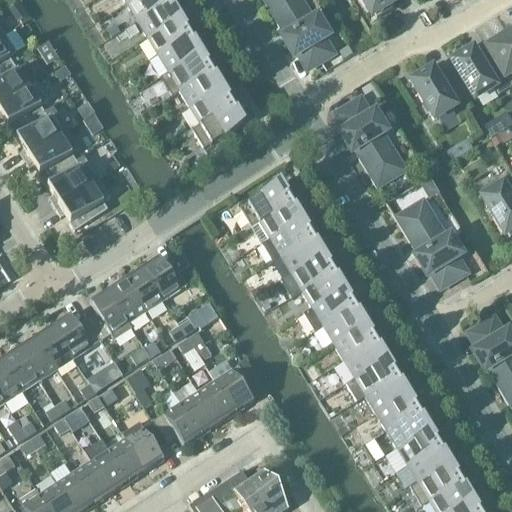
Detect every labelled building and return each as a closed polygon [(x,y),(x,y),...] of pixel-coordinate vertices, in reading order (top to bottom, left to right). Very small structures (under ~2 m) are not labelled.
[(136,24),(175,0),(136,0),(126,7),(136,24)] [(175,0),(136,24),(147,41),(178,23),(171,11),(185,2),(183,0),(175,0)] [(269,8),(267,9),(276,25),(279,24),(287,38),(282,40),(293,59),(298,56),(308,72),(332,57),(323,41),(328,38),(316,20),(311,23),(297,0),(281,0),(270,7),(267,2),(266,3),(269,8)] [(358,0),(371,20),(392,7),(388,0),(358,0)] [(147,41),(158,59),(202,32),(199,26),(185,34),(178,23),(147,41)] [(115,28),(107,33),(111,40),(120,35),(115,28)] [(158,59),(168,75),(168,76),(199,57),(192,46),(206,37),(202,32),(158,59)] [(486,50),(491,58),(492,57),(511,89),(511,41),(509,36),(486,50)] [(5,38),(0,41),(0,75),(13,67),(9,61),(16,56),(5,38)] [(348,48),(338,55),(343,62),(353,56),(348,48)] [(492,57),(491,58),(480,64),(470,49),(449,61),(474,103),(494,90),(499,97),(511,89),(492,57)] [(166,102),(179,95),(179,94),(224,67),(220,61),(207,69),(199,57),(168,76),(168,75),(160,80),(169,95),(164,98),(166,102)] [(13,67),(0,75),(0,109),(36,86),(28,91),(13,67)] [(179,94),(179,95),(189,111),(221,92),(213,80),(227,72),(224,67),(179,94)] [(430,68),(408,81),(433,123),(455,110),(453,106),(465,99),(452,77),(439,84),(430,68)] [(36,86),(0,109),(0,123),(2,122),(11,137),(44,115),(40,109),(48,104),(36,86)] [(189,111),(200,128),(200,129),(245,101),(241,96),(228,104),(221,92),(189,111)] [(235,115),(248,107),(245,101),(200,129),(200,128),(186,136),(189,140),(194,137),(203,152),(219,143),(231,141),(230,136),(242,128),(235,115)] [(351,155),(356,152),(364,165),(362,166),(372,183),(374,181),(377,187),(378,186),(375,181),(401,165),(400,164),(398,165),(381,137),(386,134),(374,115),(369,118),(360,102),(335,118),(345,133),(340,136),(351,155)] [(158,107),(153,110),(157,118),(162,114),(158,107)] [(44,115),(11,137),(21,151),(17,154),(23,164),(60,140),(44,115)] [(491,141),(498,136),(491,124),(484,128),(491,141)] [(498,138),(491,142),(495,149),(502,144),(498,138)] [(60,140),(23,164),(29,173),(33,171),(43,185),(76,164),(60,140)] [(453,149),(444,155),(450,165),(460,159),(456,152),(453,149)] [(76,164),(43,185),(52,200),(48,202),(54,212),(99,183),(87,165),(80,170),(76,164)] [(116,164),(107,169),(111,175),(120,170),(116,164)] [(498,181),(477,194),(506,242),(511,238),(511,186),(504,191),(498,181)] [(99,183),(54,212),(60,221),(64,219),(74,234),(107,213),(103,206),(110,201),(99,183)] [(246,234),(251,231),(250,230),(303,198),(300,192),(286,200),(278,187),(266,195),(261,192),(254,202),(239,211),(248,227),(243,230),(246,234)] [(303,198),(250,230),(251,231),(261,247),(300,223),(293,212),(307,203),(303,198)] [(402,227),(399,228),(409,245),(412,243),(420,257),(415,260),(426,278),(431,275),(441,291),(465,276),(456,260),(461,258),(449,239),(445,241),(427,213),(429,212),(428,211),(403,226),(400,221),(398,222),(402,227)] [(271,265),(280,260),(324,232),(321,227),(307,235),(300,223),(261,247),(271,265)] [(328,238),(324,232),(280,260),(290,277),(321,258),(314,246),(328,238)] [(184,258),(166,270),(172,279),(178,276),(190,267),(184,258)] [(301,295),(346,267),(342,262),(329,270),(321,258),(290,277),(301,295)] [(142,272),(163,304),(186,289),(178,276),(172,279),(166,270),(159,260),(142,272)] [(349,273),(346,267),(301,295),(311,312),(343,293),(335,281),(349,273)] [(249,271),(242,276),(245,281),(252,276),(249,271)] [(124,283),(146,316),(163,304),(142,272),(124,283)] [(107,294),(128,327),(146,316),(124,283),(107,294)] [(314,334),(322,329),(367,302),(363,296),(350,305),(343,293),(311,312),(303,317),(314,334)] [(128,327),(107,294),(89,306),(96,316),(86,322),(101,345),(110,338),(114,343),(131,332),(128,327)] [(367,302),(322,329),(333,347),(364,328),(357,316),(370,308),(367,302)] [(190,319),(198,330),(199,332),(217,321),(208,307),(190,319)] [(184,316),(174,323),(179,329),(189,323),(184,316)] [(101,345),(86,322),(77,329),(70,318),(52,330),(73,362),(101,345)] [(489,371),(494,379),(497,384),(495,385),(505,402),(507,400),(510,406),(511,405),(508,400),(511,397),(511,341),(507,334),(502,337),(493,321),(468,337),(478,352),(473,355),(484,374),(489,371)] [(189,323),(179,329),(185,339),(194,332),(189,323)] [(364,328),(333,347),(343,364),(388,337),(385,331),(371,340),(364,328)] [(185,339),(179,329),(169,336),(175,345),(185,339)] [(73,362),(52,330),(35,341),(56,374),(73,362)] [(203,346),(197,336),(187,343),(193,352),(203,346)] [(392,343),(388,337),(343,364),(354,382),(385,363),(378,351),(392,343)] [(56,374),(35,341),(18,352),(39,385),(56,374)] [(187,343),(178,349),(184,358),(193,352),(187,343)] [(154,346),(144,352),(150,361),(160,355),(154,346)] [(203,346),(193,352),(201,364),(211,358),(203,346)] [(39,385),(18,352),(1,363),(22,396),(39,385)] [(193,352),(184,358),(193,372),(202,365),(201,364),(193,352)] [(168,355),(153,365),(159,374),(174,364),(168,355)] [(22,396),(1,363),(0,363),(0,399),(5,407),(22,396)] [(385,363),(354,382),(365,400),(410,372),(406,367),(392,375),(385,363)] [(113,366),(86,383),(89,388),(91,390),(95,397),(122,379),(113,366)] [(214,384),(235,417),(253,405),(241,386),(247,382),(238,369),(214,384)] [(413,378),(410,372),(365,400),(375,417),(406,398),(399,386),(413,378)] [(141,373),(125,383),(135,398),(144,393),(151,389),(141,373)] [(197,395),(218,428),(235,417),(214,384),(197,395)] [(89,388),(80,394),(85,403),(95,397),(89,388)] [(110,393),(100,399),(107,409),(117,403),(110,393)] [(180,406),(201,439),(218,428),(197,395),(180,406)] [(431,407),(427,401),(414,410),(406,398),(375,417),(386,434),(431,407)] [(98,401),(88,407),(94,416),(104,410),(98,401)] [(55,410),(61,419),(70,413),(64,404),(55,410)] [(152,424),(167,447),(176,441),(183,451),(201,439),(180,406),(152,424)] [(431,407),(386,434),(396,452),(428,433),(421,421),(434,413),(431,407)] [(61,419),(55,410),(45,416),(51,425),(61,419)] [(26,419),(16,425),(21,432),(30,426),(26,419)] [(69,432),(63,423),(54,429),(60,438),(69,432)] [(125,442),(146,475),(164,463),(157,453),(167,447),(152,424),(143,431),(139,426),(122,437),(125,442)] [(16,425),(7,431),(11,438),(21,432),(16,425)] [(21,432),(27,441),(36,435),(30,426),(21,432)] [(27,441),(21,432),(11,438),(17,447),(27,441)] [(435,445),(428,433),(396,452),(407,469),(452,442),(449,436),(435,445)] [(29,445),(35,454),(44,448),(39,439),(29,445)] [(146,475),(125,442),(108,453),(129,486),(146,475)] [(374,442),(364,448),(374,465),(384,459),(374,442)] [(442,456),(455,448),(452,442),(407,469),(417,486),(418,487),(449,468),(442,456)] [(35,454),(29,445),(20,451),(26,460),(35,454)] [(44,448),(35,454),(38,459),(48,453),(44,448)] [(91,464),(112,497),(129,486),(108,453),(91,464)] [(8,460),(0,464),(0,478),(0,479),(14,470),(8,460)] [(73,476),(95,508),(112,497),(91,464),(73,476)] [(428,504),(473,477),(470,471),(456,479),(449,468),(418,487),(417,486),(409,491),(418,506),(413,509),(415,511),(417,511),(429,505),(428,504)] [(245,472),(188,509),(189,511),(219,511),(218,511),(225,507),(237,501),(241,511),(286,511),(276,489),(263,475),(247,485),(242,476),(246,473),(245,472)] [(56,487),(72,511),(88,511),(95,508),(73,476),(56,487)] [(477,482),(473,477),(428,504),(429,505),(433,511),(454,511),(470,503),(463,491),(477,482)] [(39,498),(48,511),(72,511),(56,487),(39,498)] [(48,511),(39,498),(36,493),(18,504),(23,511),(48,511)] [(481,511),(475,511),(470,503),(454,511),(494,511),(491,506),(481,511)]
